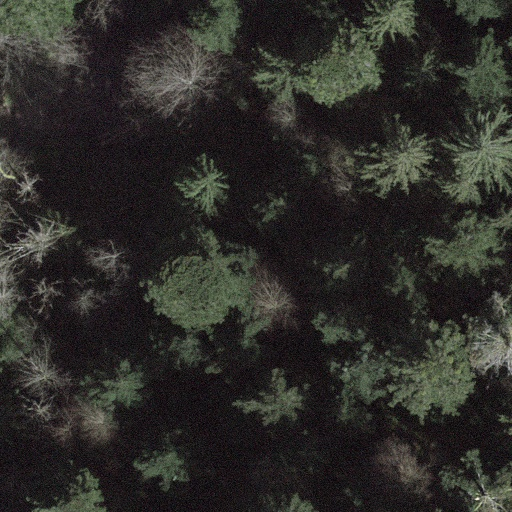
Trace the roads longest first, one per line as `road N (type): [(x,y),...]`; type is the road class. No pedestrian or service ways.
road 1 (track): [(0,91),(117,54),(184,0)]
road 2 (track): [(0,131),(78,0)]
